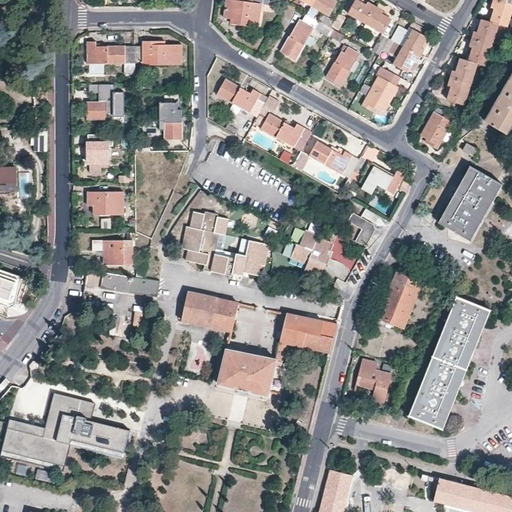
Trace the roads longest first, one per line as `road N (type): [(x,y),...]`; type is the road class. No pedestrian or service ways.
road 1 (residential): [(0,373),(57,296),(62,276),(64,18)]
road 2 (residential): [(427,168),(353,315),(324,422)]
road 3 (residential): [(392,143),(202,31)]
road 4 (residential): [(324,422),(451,449),(492,427),(511,399)]
road 5 (residential): [(202,31),(176,20),(64,18)]
road 6 (residential): [(452,31),(392,143)]
road 7 (residential): [(202,153),(202,31)]
